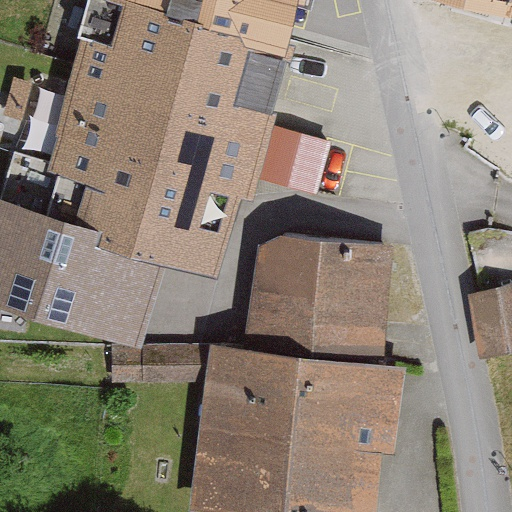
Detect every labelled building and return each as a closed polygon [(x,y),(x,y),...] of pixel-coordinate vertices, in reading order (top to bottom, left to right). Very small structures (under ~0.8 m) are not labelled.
[(268,30),(167,0),(140,0),(129,38),(93,27),(37,216),(184,260),(242,276),(290,116),(246,103),(268,30)] [(329,0),(167,0),(268,30),(322,38),(329,0)] [(511,0),(478,0),(511,10),(511,0)] [(41,118),(52,85),(17,73),(6,106),(41,118)] [(184,260),(37,216),(0,205),(0,304),(156,351),(184,260)] [(268,343),(219,338),(211,417),(239,421),(231,499),(351,511),(399,511),(416,362),(387,359),(399,244),(280,232),(268,343)] [(511,275),(473,280),(481,349),(511,345),(511,275)]
